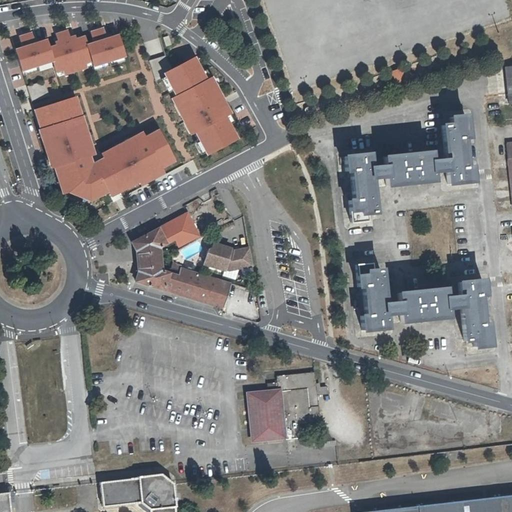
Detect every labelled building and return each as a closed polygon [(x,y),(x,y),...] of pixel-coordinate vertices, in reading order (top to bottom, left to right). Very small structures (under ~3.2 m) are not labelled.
[(118,34),(87,43),(95,71),(127,61),(118,34)] [(49,45),(59,76),(93,66),(84,35),(49,45)] [(53,62),(46,38),(13,48),(21,72),(53,62)] [(151,40),(144,42),(155,80),(164,77),(162,73),(171,68),(163,54),(159,38),(151,40)] [(242,49),(238,40),(229,43),(232,49),(232,52),(234,52),(242,49)] [(171,68),(162,73),(164,77),(173,95),(168,98),(188,137),(193,134),(205,156),(238,139),(226,116),(230,113),(211,76),(206,79),(194,56),(171,68)] [(44,81),(27,86),(31,100),(48,95),(44,81)] [(75,96),(32,110),(48,168),(52,169),(60,195),(67,193),(89,202),(107,193),(109,197),(115,194),(137,184),(139,186),(164,174),(161,169),(174,161),(156,129),(144,136),(141,131),(99,153),(102,158),(92,161),(89,156),(94,154),(75,96)] [(358,175),(361,202),(356,203),(358,225),(374,224),(374,217),(382,216),(379,182),(393,180),(393,189),(440,184),(440,175),(454,174),(455,187),(480,185),(479,170),(474,171),(471,142),(476,141),(473,119),(458,120),(459,127),(450,128),(453,163),(438,165),(437,156),(391,160),(391,169),(377,171),(376,157),(351,160),(353,175),(358,175)] [(135,253),(136,255),(146,254),(146,253),(159,252),(158,250),(173,242),(177,249),(197,238),(186,216),(131,245),(135,253)] [(253,267),(250,250),(235,253),(231,251),(232,250),(214,245),(212,253),(209,252),(205,266),(226,272),(227,268),(233,271),(253,267)] [(159,252),(146,253),(146,254),(136,255),(138,272),(149,271),(149,272),(160,271),(159,252)] [(468,313),(472,347),(480,347),(481,354),(497,352),(495,330),(490,330),(487,301),(492,301),(490,286),(465,288),(466,301),(452,302),(451,293),(405,299),(405,308),(392,309),(388,274),(379,275),(379,268),(363,270),(365,292),(370,292),(373,321),(368,321),(370,336),(394,334),(393,320),(407,319),(408,328),(454,323),(453,314),(468,313)] [(160,271),(149,272),(149,271),(138,272),(138,273),(136,283),(223,309),(230,284),(180,270),(179,272),(178,277),(161,273),(160,271)] [(277,383),(267,384),(268,392),(248,394),(253,440),(282,437),(283,439),(299,438),(297,423),(318,420),(315,395),(327,393),(326,386),(320,387),(319,383),(315,384),(313,372),(277,376),(277,383)] [(100,508),(139,504),(150,511),(149,511),(176,511),(172,482),(160,476),(133,478),(133,481),(107,484),(97,485),(100,508)] [(12,509),(11,495),(6,495),(0,495),(0,511),(7,511),(7,509),(12,509)] [(365,511),(511,511),(511,496),(365,511)]
